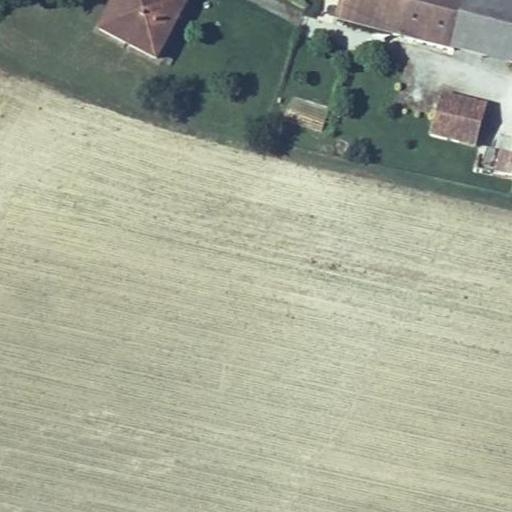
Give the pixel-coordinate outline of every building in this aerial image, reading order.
[(116,0),(101,35),(159,62),(187,0),(116,0)] [(342,0),(338,18),(463,52),(477,0),(342,0)] [(511,0),(477,0),(463,52),(511,65),(511,0)] [(442,93),(432,134),(478,145),(488,104),(442,93)] [(511,176),(511,150),(501,148),(495,173),(511,176)]
